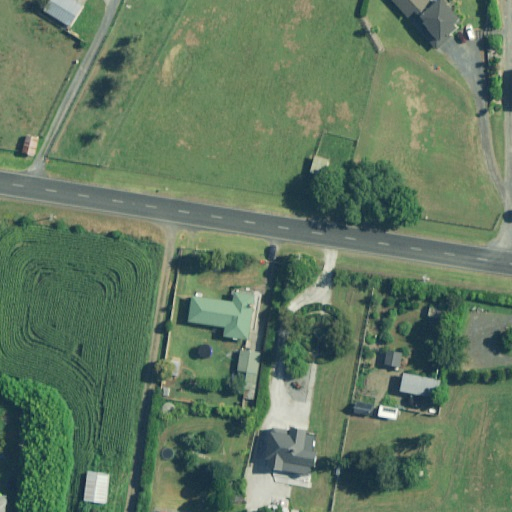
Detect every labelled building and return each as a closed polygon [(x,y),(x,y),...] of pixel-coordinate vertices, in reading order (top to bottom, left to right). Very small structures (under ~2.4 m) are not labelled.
[(85,4),(77,0),(50,0),(45,9),(72,25),(85,4)] [(417,13),(443,42),(469,19),(451,0),(442,0),(437,5),(432,0),(393,0),(410,19),(417,13)] [(78,25),(72,34),(85,43),(92,34),(78,25)] [(35,155),(39,137),(28,134),(23,153),(35,155)] [(333,158),(316,153),(311,173),(328,177),(333,158)] [(189,272),(178,271),(176,285),(188,286),(189,272)] [(258,295),(234,292),(232,302),(194,297),(191,322),(227,327),(226,336),(252,340),(258,295)] [(432,303),(429,316),(446,320),(449,306),(432,303)] [(262,352),(243,350),(247,372),(243,398),(255,400),(262,352)] [(405,353),(390,350),(387,364),(402,367),(405,353)] [(424,396),(437,399),(441,379),(405,372),(402,392),(411,394),(409,406),(422,408),(424,396)] [(375,404),(358,401),(356,413),(373,416),(375,404)] [(402,407),(382,405),(381,417),(400,419),(402,407)] [(315,451),(317,434),(311,433),(312,430),(293,427),(293,430),(274,427),(269,460),(273,461),(271,469),(301,473),(301,476),(313,478),(315,465),(319,465),(321,452),(315,451)] [(107,503),(110,473),(88,471),(85,500),(107,503)] [(245,479),(227,480),(229,503),(247,502),(245,479)]
